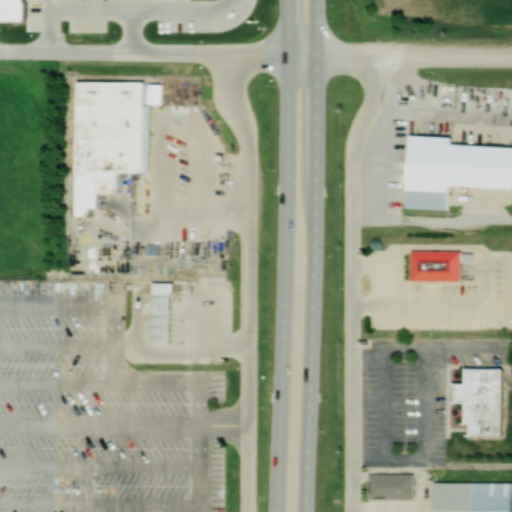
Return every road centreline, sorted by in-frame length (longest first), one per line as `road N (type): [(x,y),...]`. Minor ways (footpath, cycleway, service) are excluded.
road 1 (trunk): [(306,511),(319,0)]
road 2 (residential): [(219,52),(219,82),(250,163),(245,511)]
road 3 (residential): [(357,511),(354,149),(384,53)]
road 4 (trunk): [(290,52),(278,511)]
road 5 (residential): [(320,52),(0,50)]
road 6 (residential): [(511,54),(320,52)]
